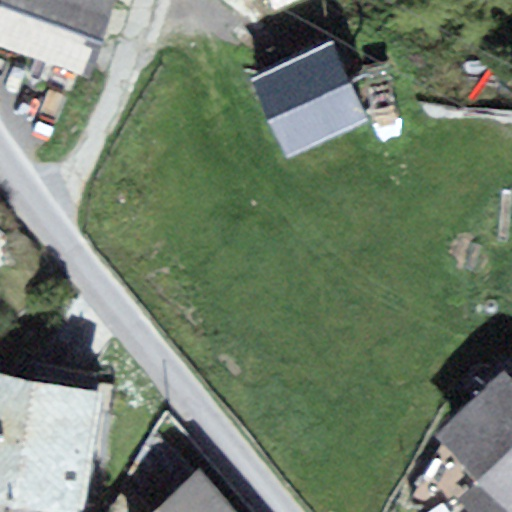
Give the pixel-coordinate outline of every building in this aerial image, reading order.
[(0,0),(0,53),(72,78),(99,0),(0,0)] [(248,0),(253,10),(274,0),(248,0)] [(337,113),(298,36),(217,76),(256,154),(337,113)] [(0,494),(45,502),(66,386),(0,374),(0,494)] [(511,511),(511,418),(472,375),(402,438),(479,506),(475,511),(511,511)] [(209,511),(171,465),(111,511),(209,511)]
